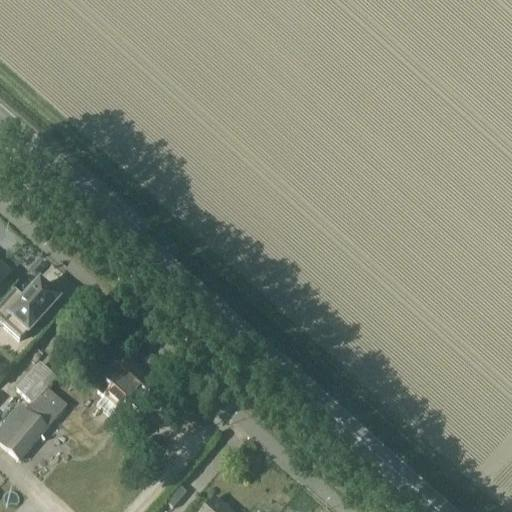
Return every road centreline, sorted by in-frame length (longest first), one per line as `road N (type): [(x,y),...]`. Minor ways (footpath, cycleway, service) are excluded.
road 1 (secondary): [(436,511),(17,135)]
road 2 (residential): [(345,511),(0,207)]
